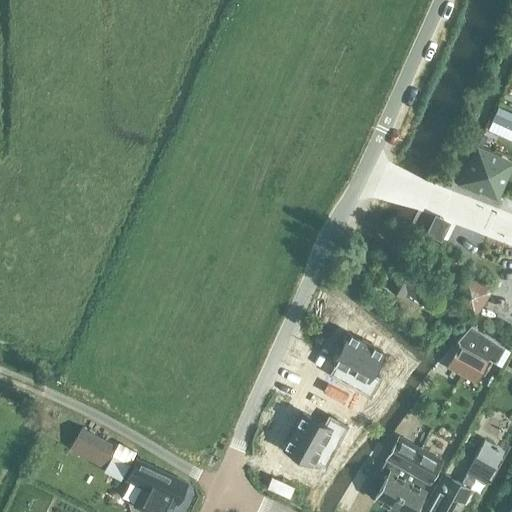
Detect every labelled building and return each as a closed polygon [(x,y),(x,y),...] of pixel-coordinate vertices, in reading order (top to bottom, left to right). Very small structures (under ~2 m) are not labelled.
[(496,196),(511,163),(477,149),(463,182),(496,196)] [(435,214),(425,233),(439,241),(449,222),(435,214)] [(460,265),(448,258),(442,268),(453,276),(460,265)] [(438,291),(443,283),(421,269),(416,276),(402,267),(389,288),(403,298),(406,293),(432,310),(442,294),(438,291)] [(474,316),(491,292),(468,276),(451,300),(474,316)] [(459,343),(476,352),(485,335),(471,325),(457,341),(459,342),(459,343)] [(336,363),(330,374),(370,396),(380,378),(371,373),(383,352),(370,345),(372,343),(371,342),(370,343),(363,339),(363,338),(362,337),(360,340),(348,333),(333,361),(336,363)] [(476,352),(488,359),(495,362),(504,348),(485,335),(476,352)] [(392,340),(388,347),(395,351),(399,344),(392,340)] [(446,367),(462,375),(476,352),(459,343),(446,367)] [(476,352),(462,375),(475,382),(488,359),(476,352)] [(327,393),(329,395),(334,397),(338,390),(331,386),(327,393)] [(336,398),(334,397),(329,395),(325,402),(332,406),(336,398)] [(291,435),(284,448),(312,464),(314,460),(325,466),(347,426),(329,416),(324,425),(303,413),(296,426),(294,424),(293,425),(294,426),(290,433),(289,433),(289,434),(291,435)] [(104,468),(119,476),(133,451),(120,443),(117,447),(82,426),(70,448),(104,468)] [(382,468),(389,473),(375,498),(389,506),(421,449),(399,437),(382,468)] [(455,511),(470,487),(469,487),(475,476),(485,482),(495,465),(493,464),(501,448),(484,439),(466,471),(467,472),(461,483),(447,475),(427,511),(455,511)] [(421,449),(389,506),(399,511),(412,511),(425,490),(429,482),(429,481),(440,460),(421,449)] [(343,455),(336,451),(332,458),(339,462),(343,455)] [(138,459),(127,479),(143,487),(134,506),(146,511),(170,511),(175,503),(177,503),(187,483),(138,459)]
